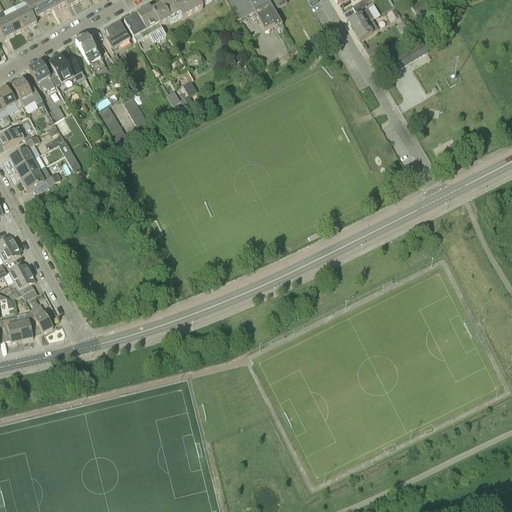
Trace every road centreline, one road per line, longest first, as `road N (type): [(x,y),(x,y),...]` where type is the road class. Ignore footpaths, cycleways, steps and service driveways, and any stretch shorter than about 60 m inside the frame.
road 1 (tertiary): [(89,347),(239,296),(439,198)]
road 2 (unclassified): [(439,198),(322,0)]
road 3 (residential): [(0,76),(134,0)]
road 4 (unclassified): [(89,347),(23,223)]
